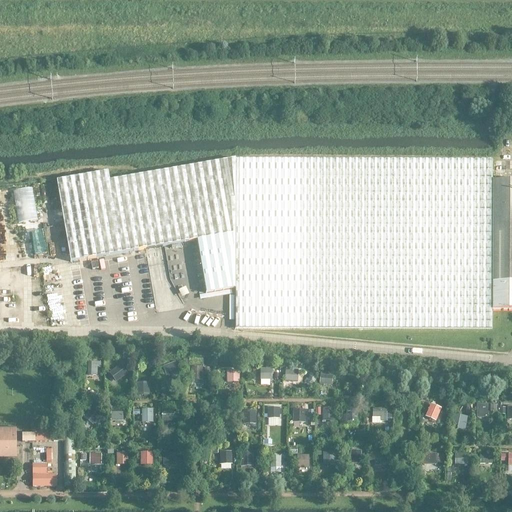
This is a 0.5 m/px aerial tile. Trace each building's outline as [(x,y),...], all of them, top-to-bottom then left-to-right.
[(492,330),(492,310),(492,181),(492,161),(236,160),(235,160),(109,182),(108,173),(56,182),(57,183),(70,262),(196,241),(205,294),(235,289),(235,329),(492,330)] [(511,181),(492,181),(492,310),(511,310),(511,181)] [(129,362),(116,362),(116,374),(129,374),(129,362)] [(182,362),(170,362),(170,374),(182,374),(182,362)] [(273,367),(260,367),(260,379),(273,379),(273,367)] [(208,369),(196,369),(196,381),(208,381),(208,369)] [(286,380),(298,381),(299,370),(286,370),(286,380)] [(228,381),(239,381),(240,371),(228,371),(228,381)] [(336,373),(324,373),(324,385),(336,385),(336,373)] [(150,382),(141,382),(141,395),(150,395),(150,382)] [(443,406),(431,406),(431,419),(443,419),(443,406)] [(268,407),(269,425),(280,425),(279,407),(268,407)] [(324,420),(334,419),(334,407),(323,407),(324,420)] [(495,407),(482,407),(482,419),(495,419),(495,407)] [(374,408),(373,422),(383,422),(384,414),(379,413),(379,411),(387,411),(387,408),(374,408)] [(91,409),(84,419),(94,426),(101,416),(91,409)] [(260,411),(248,411),(248,423),(260,423),(260,411)] [(309,411),(296,411),(296,423),(309,423),(309,411)] [(361,411),(348,411),(348,423),(361,423),(361,411)] [(156,412),(143,412),(143,424),(156,424),(156,412)] [(0,458),(17,459),(16,429),(0,428),(0,458)] [(234,450),(222,450),(222,462),(234,462),(234,450)] [(130,451),(118,451),(118,464),(130,464),(130,451)] [(180,451),(168,451),(168,464),(180,464),(180,451)] [(286,451),(274,451),(274,463),(286,463),(286,451)] [(338,451),(326,451),(326,463),(338,463),(338,451)] [(391,451),(379,451),(379,463),(391,463),(391,451)] [(153,464),(153,452),(141,452),(141,465),(153,464)] [(102,471),(103,454),(90,453),(89,471),(102,471)] [(456,464),(468,464),(468,454),(456,454),(456,464)] [(310,467),(310,455),(301,455),(301,467),(310,467)] [(497,456),(484,456),(484,469),(497,469),(497,456)] [(437,457),(425,457),(425,469),(437,469),(437,457)] [(54,487),(54,475),(34,475),(30,475),(30,487),(54,487)]
